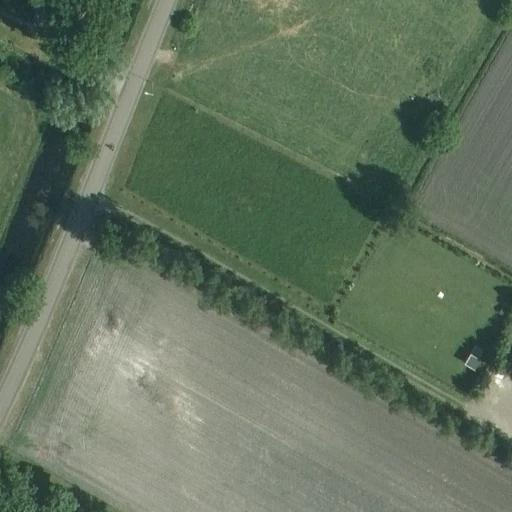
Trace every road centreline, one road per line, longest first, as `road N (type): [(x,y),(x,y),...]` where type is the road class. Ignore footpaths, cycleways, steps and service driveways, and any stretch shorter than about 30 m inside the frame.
road 1 (track): [(85,193),(511,436)]
road 2 (tertiary): [(0,403),(162,0)]
